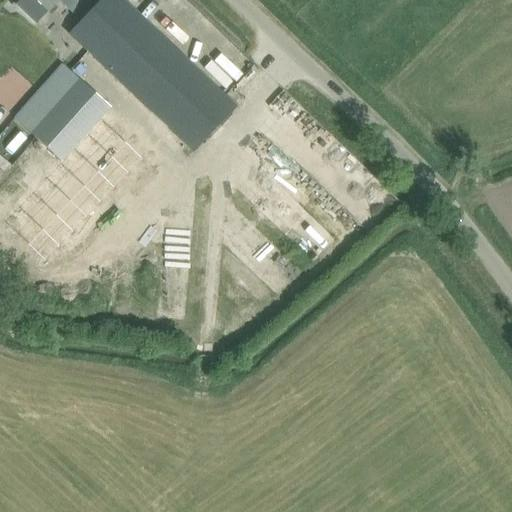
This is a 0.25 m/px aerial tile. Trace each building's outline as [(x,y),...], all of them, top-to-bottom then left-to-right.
[(34,0),(47,11),(57,0),(34,0)] [(68,0),(78,9),(86,0),(68,0)] [(101,0),(70,33),(108,69),(193,151),(233,106),(212,85),(121,0),(101,0)] [(82,81),(33,134),(61,160),(110,106),(82,81)] [(107,126),(77,158),(23,212),(56,246),(110,190),(141,158),(111,129),(107,126)]
